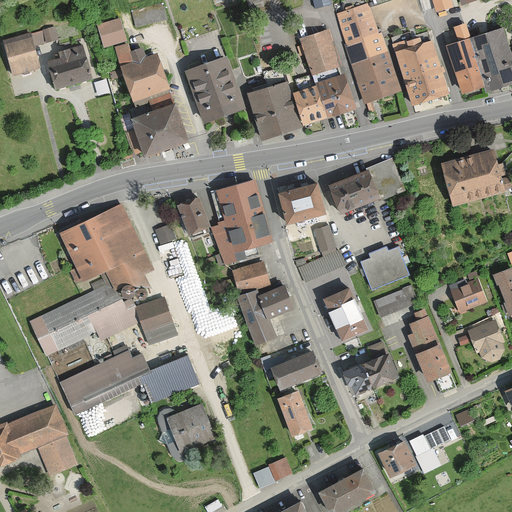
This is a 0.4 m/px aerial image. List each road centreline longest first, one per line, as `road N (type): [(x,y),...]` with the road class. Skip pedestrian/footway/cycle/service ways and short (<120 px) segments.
road 1 (secondary): [(0,227),(124,180),(309,151),(511,106)]
road 2 (residential): [(243,511),(511,373)]
